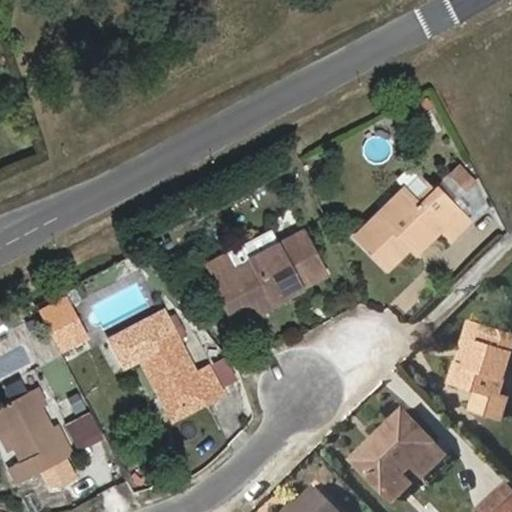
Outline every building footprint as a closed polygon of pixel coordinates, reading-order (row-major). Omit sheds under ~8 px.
[(460,158),(437,179),(453,197),(476,177),(460,158)] [(429,178),(420,166),(403,180),(412,193),(429,178)] [(412,193),(403,180),(351,226),(384,261),(405,243),(417,231),(423,238),(440,224),(445,229),(464,211),(431,176),(429,178),(412,193)] [(224,245),(197,259),(232,327),(261,312),(260,305),(285,290),(286,282),(298,276),(307,278),(321,271),(296,225),(233,260),(224,245)] [(405,243),(411,249),(423,238),(417,231),(405,243)] [(285,290),(307,278),(298,276),(286,282),(285,290)] [(76,318),(63,295),(38,309),(50,332),(76,318)] [(195,365),(160,303),(103,335),(118,365),(136,354),(154,385),(160,381),(174,406),(205,388),(209,395),(223,387),(207,358),(195,365)] [(50,332),(58,346),(84,332),(76,318),(50,332)] [(477,324),(466,320),(453,360),(465,363),(477,324)] [(511,333),(477,324),(465,363),(453,360),(447,378),(473,384),(468,402),(498,412),(505,392),(497,389),(511,337),(511,333)] [(35,404),(43,400),(32,379),(23,383),(35,404)] [(154,385),(170,419),(209,395),(205,388),(174,406),(160,381),(154,385)] [(35,404),(23,383),(0,396),(0,425),(8,445),(14,458),(9,460),(16,478),(63,453),(46,423),(35,404)] [(64,421),(78,447),(104,434),(90,407),(64,421)] [(375,432),(381,441),(354,464),(378,489),(399,471),(404,467),(416,481),(444,454),(400,409),(375,432)] [(63,453),(71,450),(54,419),(46,423),(63,453)] [(0,447),(0,448),(8,445),(0,425),(0,447)] [(375,432),(348,455),(354,464),(381,441),(375,432)] [(2,464),(9,481),(16,478),(9,460),(2,464)] [(378,489),(387,498),(407,481),(399,471),(378,489)] [(485,501),(474,510),(475,511),(499,511),(511,500),(511,490),(499,477),(479,495),(485,501)] [(285,511),(340,511),(315,485),(296,503),(285,511)] [(479,495),(468,505),(474,510),(485,501),(479,495)] [(285,511),(296,503),(292,498),(277,511),(285,511)]
